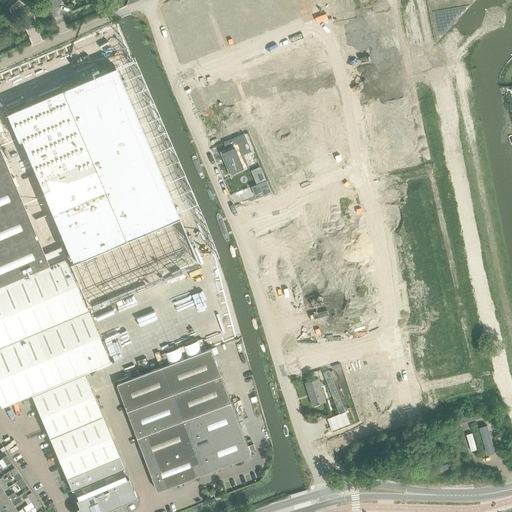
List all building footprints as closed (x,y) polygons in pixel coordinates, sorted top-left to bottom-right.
[(208,0),(212,9),(217,7),(219,12),(232,7),(229,0),(208,0)] [(184,12),(170,17),(174,29),(195,22),(191,10),(195,8),(193,3),(182,6),(184,12)] [(370,21),(365,22),(368,35),(389,31),(388,26),(390,25),(388,17),(382,18),(381,12),(369,15),(370,21)] [(174,29),(173,29),(177,40),(178,40),(198,33),(195,22),(174,29)] [(198,33),(178,40),(182,52),(196,47),(198,52),(209,49),(207,43),(202,45),(198,33)] [(378,47),(373,48),(375,62),(396,58),(394,44),(390,45),(389,39),(377,41),(378,47)] [(306,55),(295,59),(297,65),(302,63),(306,75),(326,67),(322,55),(308,61),(306,55)] [(269,64),(257,69),(258,70),(265,90),(277,86),(278,90),(284,88),(280,77),(275,79),(269,64)] [(16,139),(0,145),(0,405),(0,406),(30,393),(71,490),(73,489),(77,498),(75,499),(78,507),(77,507),(76,508),(75,510),(74,511),(73,511),(101,511),(136,497),(128,477),(126,478),(122,469),(124,468),(83,371),(109,360),(87,309),(184,268),(197,262),(114,65),(5,112),(16,139)] [(384,74),(379,75),(381,89),(402,84),(399,71),(395,72),(394,66),(382,68),(384,74)] [(310,86),(306,88),(308,94),(319,90),(317,84),(332,78),(327,67),(326,67),(306,75),(310,86)] [(251,88),(246,90),(250,101),(255,99),(254,94),(265,90),(258,70),(246,74),(251,88)] [(216,96),(202,102),(207,113),(227,105),(222,94),(226,92),(224,86),(214,90),(216,96)] [(389,101),(384,102),(387,115),(408,111),(405,98),(401,98),(400,92),(388,95),(389,101)] [(207,113),(206,114),(210,125),(211,124),(231,116),(227,105),(207,113)] [(231,116),(211,124),(216,136),(230,130),(232,136),(243,131),(240,126),(236,127),(231,116)] [(319,121),(308,125),(310,131),(315,130),(319,141),(339,134),(335,122),(321,127),(319,121)] [(323,153),(319,154),(321,160),(332,156),(329,150),(345,145),(340,133),(339,134),(319,141),(323,153)] [(227,150),(223,152),(232,172),(249,165),(244,154),(252,151),(245,134),(236,137),(224,142),(227,150)] [(261,168),(253,171),(258,184),(267,180),(261,168)] [(258,184),(252,186),(255,195),(263,192),(264,195),(272,192),(267,180),(258,184)] [(211,348),(117,383),(158,490),(252,455),(251,451),(249,446),(211,348)] [(329,370),(323,372),(340,413),(345,411),(346,410),(329,370)] [(318,377),(305,382),(313,406),(326,401),(318,377)] [(340,413),(328,418),(333,430),(350,423),(345,411),(340,413)] [(479,412),(467,415),(469,421),(481,418),(479,412)] [(467,415),(455,419),(457,424),(469,421),(467,415)] [(487,425),(479,427),(479,428),(487,454),(495,452),(487,425)] [(467,434),(471,451),(477,449),(472,432),(467,434)] [(464,458),(457,433),(451,435),(457,460),(464,458)] [(6,455),(1,458),(6,465),(11,462),(6,455)] [(441,470),(451,466),(447,457),(438,461),(441,470)] [(13,475),(17,481),(21,478),(17,472),(13,475)] [(0,477),(0,492),(3,490),(8,487),(1,476),(0,477)] [(21,478),(17,481),(21,488),(26,485),(21,478)] [(3,490),(0,492),(0,507),(15,498),(12,493),(7,496),(3,490)] [(31,492),(26,495),(31,502),(35,499),(31,492)] [(15,498),(0,507),(0,511),(15,511),(17,511),(14,507),(22,502),(18,496),(15,498)] [(35,499),(31,502),(36,509),(40,506),(35,499)]
